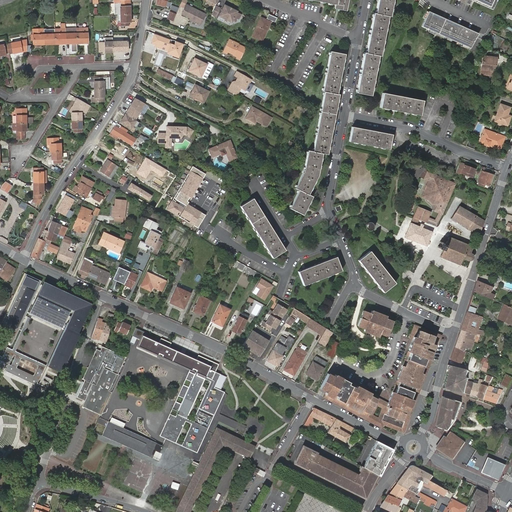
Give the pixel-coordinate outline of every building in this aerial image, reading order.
[(313,0),(336,4),(335,8),(347,11),(348,0),(313,0)] [(393,0),(378,0),(375,14),(373,13),(366,53),(364,53),(356,92),(371,95),(379,56),(380,56),(388,16),(390,16),(393,0)] [(120,15),(130,14),(130,6),(128,6),(128,3),(115,4),(115,15),(117,15),(120,15)] [(215,16),(220,5),(216,3),(212,12),(211,14),(215,16)] [(240,13),(236,11),(236,10),(223,4),(219,15),(231,21),(232,19),(239,16),(240,13)] [(186,5),(182,14),(190,18),(189,20),(200,25),(206,14),(186,5)] [(478,31),(428,9),(421,24),(470,46),(478,31)] [(170,12),(167,19),(173,22),(176,14),(170,12)] [(131,22),(130,14),(120,15),(120,22),(120,26),(129,26),(129,22),(131,22)] [(275,22),(277,17),(268,14),(266,18),(275,22)] [(270,22),(261,18),(253,36),(262,40),(270,22)] [(43,30),(43,24),(33,24),(33,33),(31,33),(31,38),(33,38),(33,45),(44,44),(43,30)] [(60,29),(54,29),(55,44),(66,44),(65,29),(65,24),(60,24),(60,29)] [(87,28),(76,29),(77,43),(87,43),(87,28)] [(55,44),(54,29),(43,30),(44,44),(55,44)] [(77,43),(76,29),(65,29),(66,44),(69,44),(69,42),(71,42),(71,43),(71,52),(77,51),(77,43)] [(183,44),(153,33),(149,45),(179,56),(183,44)] [(112,42),(112,38),(105,38),(105,42),(101,42),(101,50),(105,50),(105,52),(113,52),(112,42)] [(237,56),(240,57),(245,48),(238,44),(228,39),(222,51),(226,53),(227,51),(228,49),(234,52),(233,54),(237,56)] [(7,44),(9,53),(12,52),(13,53),(22,51),(20,41),(7,44)] [(112,42),(113,52),(127,51),(127,42),(112,42)] [(5,53),(9,53),(7,44),(0,45),(0,55),(5,55),(5,53)] [(344,54),(330,51),(323,91),(324,92),(313,152),(308,150),(304,170),(295,188),(299,190),(290,208),(303,215),(312,196),(308,194),(318,175),(322,153),(327,154),(339,94),(337,94),(344,54)] [(487,70),(487,71),(492,72),(493,68),(494,68),(495,63),(496,63),(497,58),(484,56),(484,61),(482,61),(481,69),(487,70)] [(206,64),(194,59),(188,71),(201,77),(207,65),(206,64)] [(207,65),(201,77),(206,80),(213,65),(208,62),(206,64),(207,65)] [(173,76),(161,70),(160,71),(157,70),(156,73),(171,80),(173,76)] [(235,72),(233,75),(237,77),(236,80),(236,81),(236,82),(234,82),(231,83),(227,90),(236,95),(240,89),(245,91),(250,80),(235,72)] [(104,89),(109,89),(109,78),(94,78),(94,81),(94,89),(104,89)] [(208,91),(195,85),(190,95),(194,98),(195,97),(203,101),(208,91)] [(104,89),(94,89),(94,97),(91,97),(91,102),(104,102),(104,89)] [(423,100),(383,93),(380,107),(420,115),(423,100)] [(90,106),(76,98),(69,111),(71,113),(71,121),(82,121),(82,112),(86,114),(90,106)] [(135,99),(130,106),(139,112),(144,105),(135,99)] [(506,118),(507,115),(510,107),(500,104),(494,121),(507,126),(509,119),(506,118)] [(130,106),(125,114),(135,120),(140,112),(139,112),(130,106)] [(253,119),(256,120),(266,126),(271,117),(252,107),(245,119),(252,122),(253,119)] [(16,123),(26,123),(26,115),(26,109),(16,109),(16,112),(16,115),(16,123)] [(125,114),(120,122),(131,129),(133,126),(136,128),(139,122),(135,120),(125,114)] [(82,133),(82,121),(71,121),(72,129),(73,129),(74,133),(82,133)] [(16,123),(13,123),(13,130),(16,130),(17,139),(24,139),(24,131),(26,131),(26,123),(16,123)] [(128,130),(117,123),(111,132),(114,134),(113,137),(117,139),(118,137),(132,145),(136,139),(128,134),(126,133),(128,130)] [(166,134),(158,133),(158,143),(166,143),(166,141),(170,141),(171,137),(182,138),(182,134),(185,134),(189,136),(193,130),(187,127),(182,127),(180,126),(178,125),(176,127),(166,126),(166,134)] [(392,135),(352,127),(349,141),(389,149),(392,135)] [(485,140),(484,144),(488,146),(489,145),(500,149),(504,137),(484,129),(481,138),(485,140)] [(51,152),(61,151),(61,143),(58,143),(58,141),(58,137),(48,138),(48,144),(49,144),(51,144),(51,147),(49,147),(49,152),(51,152)] [(229,140),(208,149),(211,157),(220,153),(221,155),(224,154),(224,152),(225,151),(229,161),(237,157),(229,140)] [(130,162),(135,153),(117,143),(111,152),(130,162)] [(62,163),(61,151),(51,152),(51,159),(49,160),(49,164),(56,164),(56,163),(62,163)] [(166,169),(145,157),(135,172),(145,178),(150,170),(161,177),(166,169)] [(115,165),(107,160),(100,172),(107,177),(115,165)] [(465,164),(460,163),(456,173),(460,174),(461,173),(472,177),(475,169),(464,165),(465,164)] [(205,174),(192,166),(166,209),(197,228),(205,215),(187,204),(205,174)] [(43,183),(46,183),(46,178),(43,178),(43,171),(43,168),(33,168),(33,183),(43,183)] [(493,175),(482,171),(478,182),(490,186),(493,175)] [(423,190),(428,199),(432,203),(438,203),(435,210),(439,212),(435,220),(428,217),(430,211),(417,206),(413,217),(418,219),(435,226),(455,183),(430,173),(427,180),(423,190)] [(78,187),(76,186),(74,190),(87,196),(94,183),(82,177),(79,182),(80,183),(78,187)] [(30,205),(35,208),(41,199),(41,194),(44,194),(43,183),(33,183),(34,199),(30,205)] [(154,196),(133,183),(129,189),(135,193),(136,192),(151,201),(154,196)] [(111,189),(106,200),(109,202),(114,190),(111,189)] [(76,197),(67,193),(66,196),(65,196),(57,211),(69,217),(72,212),(69,210),(76,197)] [(102,196),(96,193),(93,198),(100,202),(103,197),(102,196)] [(115,211),(113,211),(112,216),(124,218),(126,199),(117,198),(116,206),(115,211)] [(285,250),(253,198),(240,206),(273,258),(285,250)] [(458,206),(451,218),(478,235),(484,222),(484,221),(458,206)] [(82,207),(75,223),(76,224),(75,227),(74,228),(80,230),(81,226),(86,228),(91,215),(90,214),(91,210),(82,207)] [(158,224),(145,217),(141,226),(150,231),(144,242),(140,240),(137,247),(146,251),(147,249),(152,251),(161,232),(156,229),(158,224)] [(369,221),(366,219),(365,222),(366,223),(365,224),(365,225),(365,226),(365,227),(366,228),(366,229),(367,229),(366,231),(371,236),(374,232),(371,230),(372,229),(373,228),(373,227),(373,226),(373,225),(373,224),(373,223),(372,222),(371,222),(370,221),(369,221)] [(56,234),(64,237),(65,235),(68,228),(52,222),(48,231),(50,231),(56,234)] [(411,223),(405,237),(425,245),(426,244),(427,244),(428,244),(428,243),(428,242),(427,241),(432,232),(416,225),(411,223)] [(19,236),(24,239),(27,234),(22,231),(19,236)] [(56,234),(50,231),(47,238),(54,241),(56,234)] [(124,242),(104,233),(99,244),(119,253),(124,242)] [(72,238),(66,236),(64,240),(57,258),(70,263),(75,252),(68,249),(70,243),(72,238)] [(450,236),(449,236),(446,243),(440,241),(439,243),(440,243),(439,246),(438,246),(437,247),(443,250),(440,256),(460,265),(463,258),(467,260),(468,260),(469,260),(470,260),(471,260),(472,260),(472,259),(473,258),(473,257),(473,256),(473,255),(472,255),(472,254),(471,253),(473,247),(474,246),(474,245),(472,246),(468,245),(468,244),(467,243),(466,244),(463,242),(463,241),(462,241),(461,242),(459,241),(459,240),(458,239),(457,240),(456,240),(456,239),(455,238),(454,239),(449,237),(450,236)] [(31,255),(33,256),(38,258),(46,241),(42,240),(39,238),(31,255)] [(163,242),(158,240),(152,251),(156,254),(163,242)] [(57,253),(59,247),(50,243),(48,249),(57,253)] [(370,250),(358,260),(383,292),(395,283),(370,250)] [(336,256),(298,271),(304,285),(342,270),(336,256)] [(84,260),(78,273),(105,284),(110,273),(91,266),(92,263),(84,260)] [(245,265),(237,261),(235,266),(242,270),(245,265)] [(6,262),(2,269),(9,274),(11,272),(12,273),(15,268),(6,262)] [(124,284),(130,272),(118,266),(113,279),(124,284)] [(2,269),(0,271),(0,275),(6,279),(9,274),(2,269)] [(137,275),(130,272),(124,284),(131,288),(137,275)] [(166,281),(148,272),(141,286),(150,291),(152,286),(161,290),(166,281)] [(42,280),(26,273),(0,328),(0,337),(12,343),(42,280)] [(94,302),(44,279),(37,293),(73,310),(48,365),(62,371),(94,302)] [(272,286),(261,279),(256,287),(260,289),(256,295),(264,300),(272,286)] [(478,280),(475,291),(494,300),(496,295),(491,293),(494,287),(478,280)] [(183,303),(188,293),(177,288),(171,301),(176,303),(177,300),(183,303)] [(190,293),(188,293),(183,303),(177,300),(176,303),(175,305),(183,308),(190,293)] [(70,310),(36,294),(28,312),(61,328),(70,310)] [(291,312),(294,308),(273,295),(270,299),(277,304),(286,309),(291,312)] [(209,300),(200,296),(193,311),(202,315),(209,300)] [(275,328),(280,320),(277,318),(279,315),(282,317),(286,309),(277,304),(272,311),(270,310),(268,313),(270,315),(266,323),(263,321),(261,325),(270,330),(272,326),(275,328)] [(229,309),(220,305),(215,315),(216,315),(213,322),(221,326),(229,309)] [(511,307),(505,305),(499,318),(511,324),(511,323),(511,307)] [(307,323),(310,318),(294,308),(291,312),(284,324),(289,328),(296,316),(307,323)] [(387,316),(372,310),(371,313),(364,310),(358,326),(364,328),(364,330),(379,337),(380,334),(387,336),(393,321),(386,318),(387,316)] [(468,311),(462,330),(477,335),(479,330),(483,317),(468,311)] [(232,329),(237,332),(240,334),(249,316),(241,312),(232,329)] [(102,319),(99,318),(98,318),(91,337),(106,341),(110,329),(109,328),(110,325),(109,324),(102,322),(102,319)] [(322,335),(326,328),(325,328),(322,326),(318,323),(310,318),(307,323),(305,326),(322,335)] [(121,324),(118,322),(114,330),(117,332),(118,331),(126,334),(130,326),(122,322),(121,324)] [(324,345),(332,332),(326,328),(322,335),(318,341),(324,345)] [(211,423),(224,392),(219,389),(218,389),(227,377),(220,374),(215,372),(209,369),(210,366),(205,363),(206,360),(198,356),(197,358),(177,349),(176,351),(166,346),(167,342),(159,339),(158,342),(145,337),(147,334),(143,332),(143,333),(139,332),(140,331),(136,329),(133,336),(137,338),(138,336),(141,337),(141,339),(137,346),(158,355),(159,353),(162,355),(164,351),(194,364),(192,368),(196,370),(176,414),(171,412),(160,437),(198,453),(209,427),(211,423)] [(416,329),(412,340),(388,403),(381,420),(401,427),(436,337),(416,329)] [(259,356),(269,340),(252,330),(242,345),(259,356)] [(285,330),(281,336),(286,339),(285,340),(288,341),(290,336),(285,330)] [(462,330),(456,347),(465,351),(467,348),(471,350),(475,339),(478,340),(480,334),(483,335),(485,331),(479,330),(477,335),(462,330)] [(286,339),(281,336),(267,360),(276,366),(283,356),(281,355),(284,349),(287,350),(291,343),(288,341),(285,340),(286,339)] [(339,343),(333,340),(326,355),(332,358),(339,343)] [(169,342),(167,342),(166,346),(176,351),(177,349),(197,358),(198,356),(197,355),(196,354),(196,353),(195,353),(194,352),(193,351),(192,350),(191,350),(190,349),(189,348),(188,348),(187,347),(186,347),(185,346),(184,346),(183,345),(182,345),(181,344),(180,344),(179,344),(178,343),(177,343),(176,343),(174,343),(173,342),(172,342),(171,342),(170,342),(169,342)] [(474,355),(478,357),(482,346),(479,344),(478,346),(477,346),(475,351),(473,351),(472,354),(474,355)] [(46,365),(7,347),(3,357),(0,355),(0,360),(9,364),(6,371),(37,385),(46,365)] [(103,352),(100,351),(96,349),(93,356),(96,357),(98,358),(93,370),(91,369),(90,369),(88,368),(83,379),(85,380),(77,397),(85,401),(82,407),(101,415),(119,375),(118,374),(126,357),(124,356),(105,347),(103,352)] [(293,375),(306,352),(297,347),(283,370),(293,375)] [(456,347),(452,360),(462,364),(466,351),(465,351),(456,347)] [(164,351),(162,355),(161,357),(191,370),(192,368),(194,364),(164,351)] [(326,363),(315,356),(305,374),(316,380),(326,363)] [(448,373),(444,389),(459,392),(465,393),(466,392),(471,393),(473,384),(469,383),(469,380),(467,380),(469,373),(449,366),(448,373)] [(328,372),(319,388),(323,390),(326,392),(334,376),(331,374),(328,372)] [(326,392),(325,394),(367,416),(377,397),(335,374),(334,376),(326,392)] [(471,393),(470,394),(478,397),(482,385),(483,381),(479,380),(479,381),(478,384),(474,383),(473,384),(473,386),(471,393)] [(280,422),(288,400),(276,396),(272,407),(261,404),(265,393),(242,385),(239,396),(258,403),(254,415),(266,419),(261,434),(246,429),(244,434),(250,436),(248,441),(253,443),(271,449),(280,422)] [(482,385),(478,397),(485,399),(488,387),(482,385)] [(489,386),(488,387),(485,399),(497,403),(503,390),(489,386)] [(227,394),(224,404),(246,411),(249,400),(227,394)] [(22,406),(0,396),(0,467),(6,470),(14,450),(17,443),(30,409),(22,406)] [(443,408),(458,414),(462,402),(444,397),(441,408),(443,408)] [(314,407),(313,409),(310,415),(315,418),(331,426),(327,432),(345,442),(354,428),(340,420),(314,407)] [(455,420),(458,414),(443,408),(441,408),(440,407),(435,425),(446,429),(454,421),(455,420)] [(315,418),(310,415),(304,426),(309,429),(315,418)] [(109,421),(103,435),(150,455),(156,441),(109,421)] [(191,511),(220,445),(250,458),(255,445),(212,427),(176,511),(191,511)] [(465,442),(450,432),(447,437),(445,436),(437,448),(453,459),(460,448),(465,442)] [(370,437),(362,453),(367,455),(375,440),(370,437)] [(387,458),(392,448),(385,445),(377,440),(370,455),(382,462),(384,457),(385,458),(386,457),(387,458)] [(157,446),(153,457),(188,471),(192,460),(177,454),(179,449),(171,446),(169,450),(157,446)] [(302,447),(294,464),(339,485),(367,498),(379,474),(376,473),(365,467),(364,466),(363,466),(362,465),(361,465),(358,470),(360,470),(358,475),(355,474),(352,473),(350,472),(345,469),(322,459),(317,456),(318,454),(302,447)] [(105,454),(112,457),(114,451),(108,449),(105,454)] [(379,467),(382,462),(370,455),(364,466),(365,467),(376,473),(379,467)] [(55,471),(55,472),(79,478),(81,470),(76,469),(78,463),(66,461),(50,457),(46,470),(50,471),(50,470),(55,471)] [(379,474),(387,458),(386,457),(385,458),(384,457),(382,462),(379,467),(376,473),(379,474)] [(380,475),(388,461),(389,459),(387,458),(379,474),(380,475)] [(503,472),(506,465),(490,458),(483,472),(491,476),(503,472)] [(411,468),(399,484),(410,490),(413,492),(417,494),(422,497),(427,500),(425,503),(425,504),(434,509),(438,502),(419,492),(421,488),(420,488),(424,481),(430,484),(429,486),(437,490),(439,486),(432,481),(434,476),(419,469),(415,467),(415,468),(412,468),(411,468)] [(491,476),(493,476),(499,480),(502,473),(503,472),(491,476)] [(394,491),(405,495),(411,498),(413,492),(410,490),(399,484),(394,491)] [(449,491),(439,486),(437,490),(440,492),(439,493),(446,497),(449,491)] [(477,507),(476,510),(480,511),(486,511),(488,510),(489,494),(477,489),(473,499),(477,501),(477,507)] [(386,501),(399,507),(404,497),(405,495),(394,491),(386,501)] [(293,511),(303,495),(299,493),(287,511),(293,511)] [(465,511),(468,507),(452,499),(447,510),(451,511),(465,511)] [(391,511),(397,511),(399,507),(386,501),(382,507),(391,511)]
